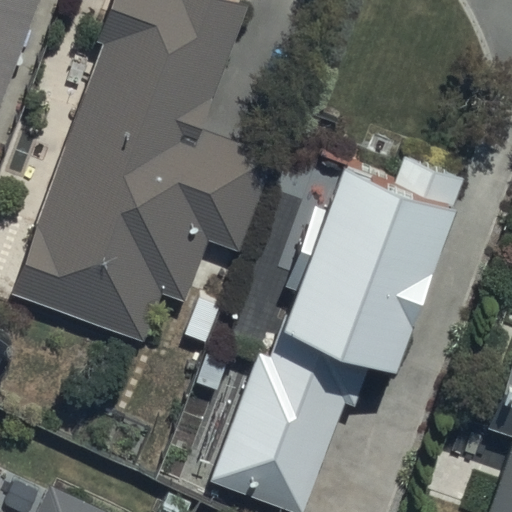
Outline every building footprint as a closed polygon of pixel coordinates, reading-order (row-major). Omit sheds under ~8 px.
[(0,0),(0,106),(38,0),(0,0)] [(245,5),(230,0),(109,0),(97,39),(103,41),(16,290),(146,338),(161,291),(185,299),(207,236),(242,248),(275,152),(204,128),(245,5)] [(466,177),(404,152),(393,179),(344,159),(326,206),(317,202),(286,282),(300,287),(291,309),(284,309),(271,349),(258,347),(210,477),(299,511),(304,511),(346,398),(355,403),(372,357),(398,364),(460,205),(456,203),(466,177)] [(511,511),(511,356),(493,423),(511,428),(511,438),(488,511),(511,511)] [(38,511),(114,511),(52,484),(38,511)]
